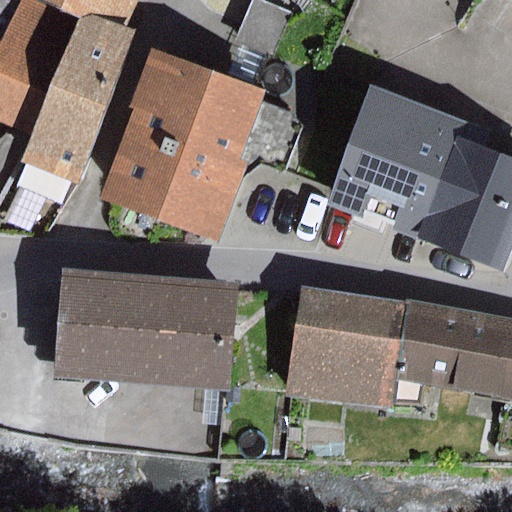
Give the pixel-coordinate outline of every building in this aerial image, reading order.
[(77,22),(27,0),(0,0),(0,39),(2,40),(0,44),(0,121),(31,135),(77,22)] [(47,0),(79,14),(128,37),(144,0),(47,0)] [(258,0),(252,0),(236,40),(275,56),(292,14),(258,0)] [(79,14),(77,22),(31,135),(22,159),(80,184),(141,41),(128,37),(79,14)] [(267,92),(155,51),(132,105),(140,107),(107,198),(219,241),(245,174),(261,163),(285,172),(303,124),(292,114),(264,101),(267,92)] [(374,89),(329,206),(419,240),(459,138),(464,123),(374,89)] [(511,262),(511,159),(459,138),(419,240),(507,275),(511,262)] [(240,291),(68,278),(59,378),(231,392),(240,291)] [(410,304),(304,288),(288,396),(393,412),(396,381),(410,304)] [(511,323),(410,304),(396,381),(511,402),(511,323)]
